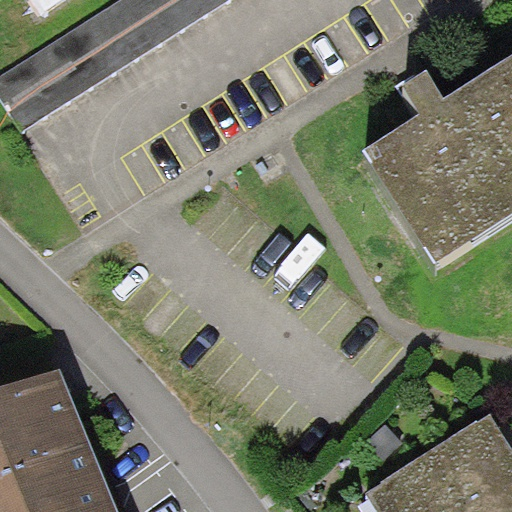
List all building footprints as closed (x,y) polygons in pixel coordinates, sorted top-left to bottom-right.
[(123,0),(0,79),(0,99),(23,135),(233,0),(123,0)] [(422,121),(365,158),(437,269),(511,221),(511,62),(444,106),(427,79),(415,86),(404,93),(422,121)] [(0,399),(0,511),(116,511),(111,500),(60,375),(0,399)] [(511,455),(509,450),(491,419),(367,498),(376,511),(464,511),(511,482),(511,455)] [(511,511),(511,482),(464,511),(511,511)]
